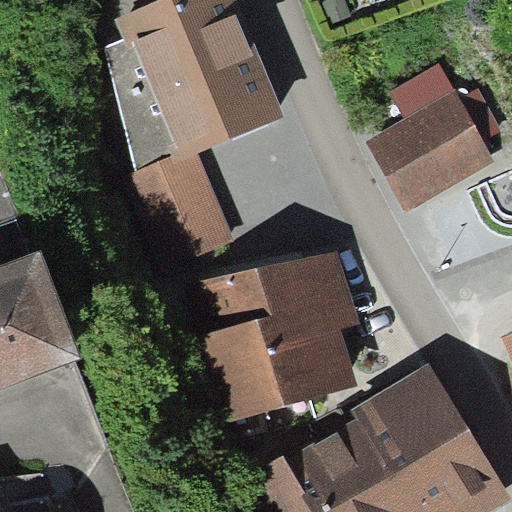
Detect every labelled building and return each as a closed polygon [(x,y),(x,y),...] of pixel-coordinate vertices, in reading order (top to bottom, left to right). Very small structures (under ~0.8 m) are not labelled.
[(100,132),(250,80),(263,76),(236,0),(170,0),(67,36),(100,132)] [(100,132),(123,199),(194,175),(273,147),(250,80),(100,132)] [(446,106),(367,148),(401,210),(479,167),(446,106)] [(194,175),(123,199),(149,273),(219,249),(206,210),(194,175)] [(511,190),(509,183),(491,192),(501,212),(511,206),(511,190)] [(251,195),(206,210),(219,249),(264,233),(251,195)] [(175,350),(190,423),(336,392),(325,338),(343,334),(328,263),(182,294),(193,346),(175,350)] [(0,379),(72,352),(38,264),(0,277),(0,379)] [(413,386),(250,481),(267,511),(454,511),(479,498),(413,386)]
